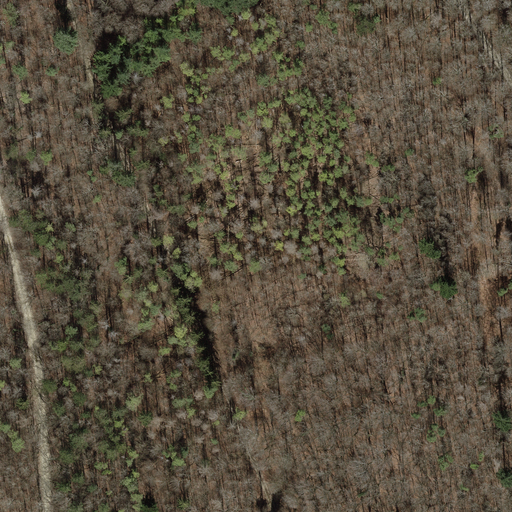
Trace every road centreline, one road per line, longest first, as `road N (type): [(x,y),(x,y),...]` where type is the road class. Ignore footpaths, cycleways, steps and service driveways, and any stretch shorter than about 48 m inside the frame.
road 1 (track): [(276,511),(96,90),(71,0)]
road 2 (track): [(0,187),(40,386),(53,509)]
